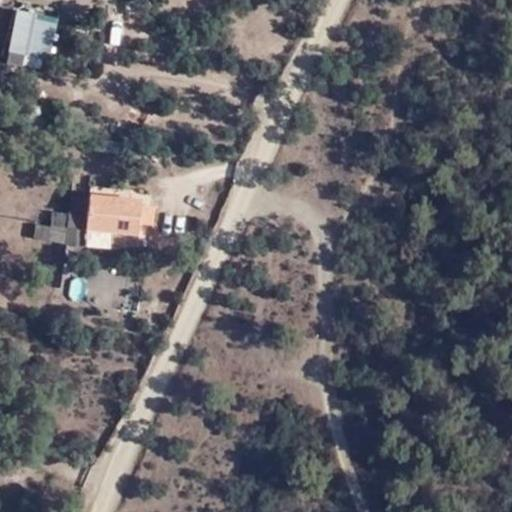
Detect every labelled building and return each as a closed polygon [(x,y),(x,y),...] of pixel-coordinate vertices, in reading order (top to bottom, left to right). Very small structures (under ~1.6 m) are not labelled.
[(59,44),(62,6),(20,2),(16,39),(59,44)] [(73,175),(71,197),(87,199),(88,197),(89,177),(73,175)] [(67,228),(82,230),(108,232),(136,234),(137,226),(139,206),(139,202),(88,197),(87,199),(71,197),(67,228)] [(139,206),(137,226),(153,227),(155,208),(139,206)] [(108,232),(82,230),(81,248),(106,250),(108,232)] [(70,277),(70,301),(86,301),(87,277),(70,277)] [(123,309),(140,312),(143,295),(126,292),(123,309)]
